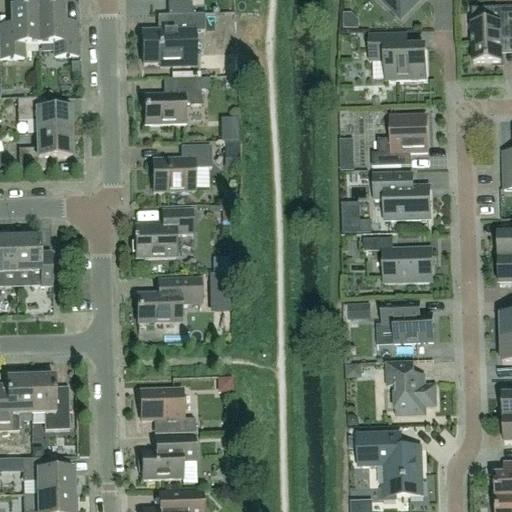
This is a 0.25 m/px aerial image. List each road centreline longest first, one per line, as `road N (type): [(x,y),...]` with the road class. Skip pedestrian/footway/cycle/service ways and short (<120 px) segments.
road 1 (residential): [(455,511),(454,469),(471,443),(463,108)]
road 2 (residential): [(107,207),(104,0)]
road 3 (residential): [(110,511),(109,346)]
road 4 (residential): [(109,346),(107,207)]
